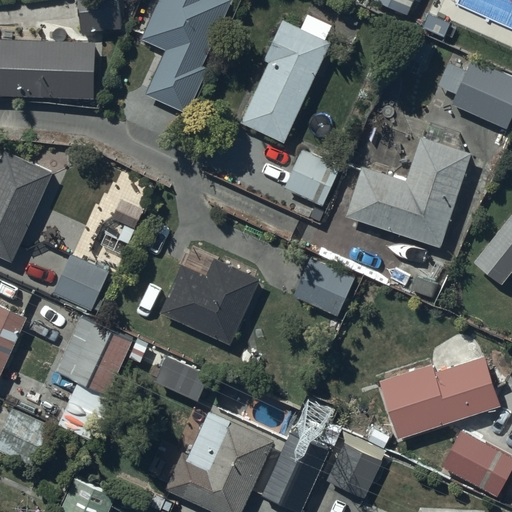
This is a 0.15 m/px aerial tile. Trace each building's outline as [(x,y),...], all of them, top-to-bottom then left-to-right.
[(80,0),(82,28),(121,26),(119,0),(80,0)] [(156,0),(142,32),(166,43),(145,88),(188,107),(209,61),(203,59),(229,0),(156,0)] [(303,20),(284,11),(265,52),(269,54),(241,115),(285,136),(339,20),(310,6),(303,20)] [(430,9),(424,21),(446,31),(451,18),(430,8),(430,9)] [(424,60),(434,39),(406,25),(396,47),(424,60)] [(0,87),(96,90),(97,34),(0,31),(0,87)] [(506,121),(511,108),(511,69),(473,52),(468,63),(450,55),(439,79),(456,87),(451,97),(506,121)] [(363,159),(347,208),(441,239),(473,145),(422,128),(407,174),(363,159)] [(342,159),(304,142),(286,183),(323,200),(342,159)] [(0,248),(13,255),(54,165),(5,144),(0,155),(0,248)] [(145,205),(121,193),(113,211),(136,222),(145,205)] [(511,208),(475,255),(503,277),(511,266),(511,208)] [(111,266),(72,247),(54,287),(93,305),(111,266)] [(357,272),(312,251),(295,289),(340,309),(357,272)] [(183,257),(162,305),(231,336),(260,271),(216,252),(209,268),(183,257)] [(0,369),(28,310),(0,296),(0,369)] [(135,332),(94,314),(76,355),(117,373),(135,332)] [(381,373),(400,431),(502,398),(486,349),(436,365),(433,356),(381,373)] [(103,407),(71,393),(59,420),(91,434),(103,407)] [(14,401),(0,430),(0,444),(34,460),(53,419),(14,401)] [(182,445),(164,482),(228,511),(240,511),(277,434),(210,403),(189,448),(182,445)] [(511,448),(463,421),(442,459),(498,490),(511,465),(511,448)] [(388,445),(344,425),(336,442),(340,444),(325,474),(366,493),(388,445)] [(333,444),(295,426),(284,449),(296,455),(277,494),(304,506),(333,444)] [(76,472),(58,510),(61,511),(105,511),(116,491),(76,472)]
